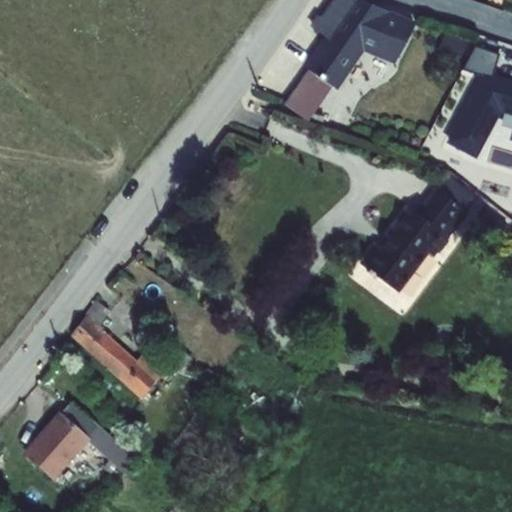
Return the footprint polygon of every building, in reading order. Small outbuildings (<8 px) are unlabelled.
[(421,19),(373,0),(333,0),(317,22),(327,28),(300,63),(327,83),(360,41),(406,59),(421,19)] [(473,70),(452,151),(511,166),(511,77),(494,73),(500,50),(474,43),(467,69),(473,70)] [(327,83),(300,63),(279,92),(306,112),(327,83)] [(357,261),(393,289),(425,248),(430,241),(437,245),(466,208),(432,181),(413,206),(406,200),(385,227),(391,232),(381,245),(373,240),(357,261)] [(425,248),(431,252),(437,245),(430,241),(425,248)] [(102,297),(78,333),(150,395),(171,370),(147,350),(140,358),(100,323),(114,307),(102,297)] [(154,344),(150,348),(157,355),(161,350),(154,344)] [(79,395),(33,447),(60,472),(94,434),(122,459),(135,445),(79,395)]
